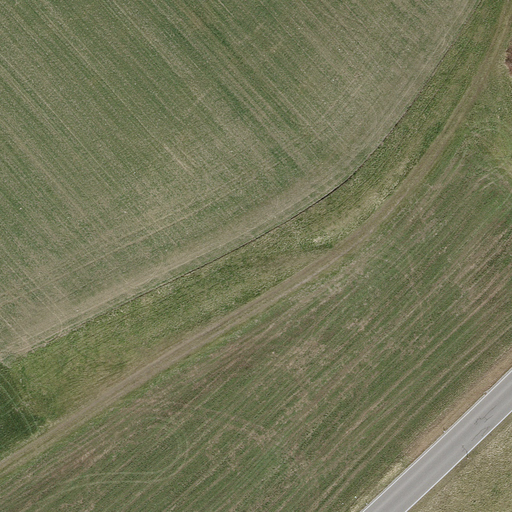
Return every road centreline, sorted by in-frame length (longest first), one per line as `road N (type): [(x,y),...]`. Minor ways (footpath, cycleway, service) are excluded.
road 1 (track): [(0,466),(316,275),(395,208),(447,143),(511,0)]
road 2 (tertiary): [(373,511),(511,375)]
